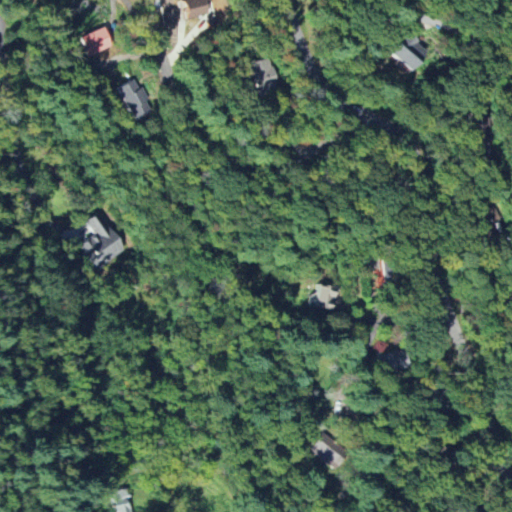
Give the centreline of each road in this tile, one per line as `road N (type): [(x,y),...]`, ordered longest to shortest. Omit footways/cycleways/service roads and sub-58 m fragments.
road 1 (residential): [(511,477),(429,253),(419,163),(404,137),(322,84),(285,0)]
road 2 (residential): [(364,115),(289,164),(231,165),(189,123),(151,0)]
road 3 (residential): [(511,87),(462,33),(396,0)]
